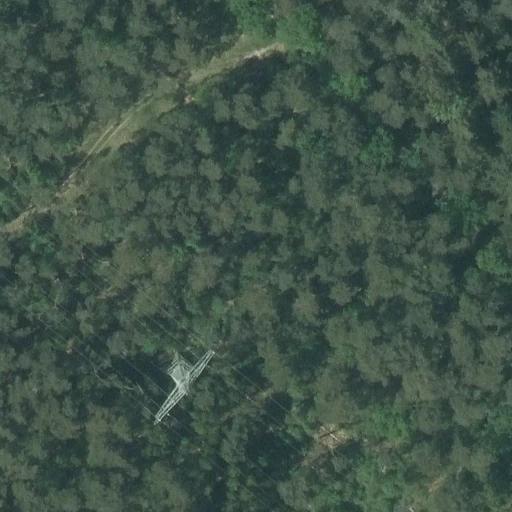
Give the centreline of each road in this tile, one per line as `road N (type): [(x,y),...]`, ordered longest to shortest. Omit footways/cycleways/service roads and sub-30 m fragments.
road 1 (unclassified): [(511,283),(255,0)]
road 2 (unknown): [(302,0),(468,157),(511,213)]
